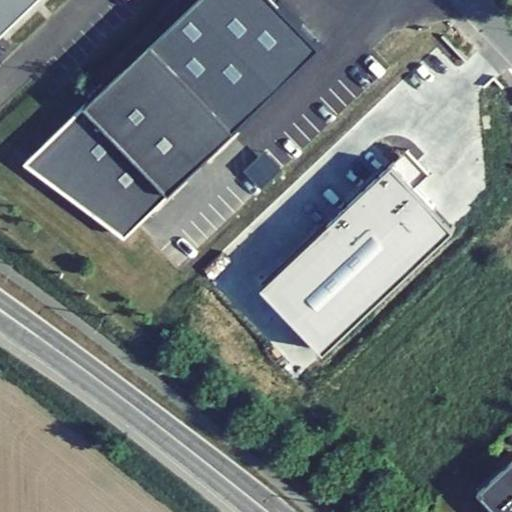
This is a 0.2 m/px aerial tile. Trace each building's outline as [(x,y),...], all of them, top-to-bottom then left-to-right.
[(0,0),(0,32),(34,0),(0,0)] [(274,0),(196,0),(147,46),(232,135),(322,50),(274,0)] [(120,241),(232,135),(147,46),(21,166),(120,241)] [(406,147),(389,164),(411,186),(428,170),(406,147)] [(411,186),(389,164),(265,282),(325,345),(449,226),(411,186)] [(511,511),(511,458),(477,491),(497,511),(511,511)]
